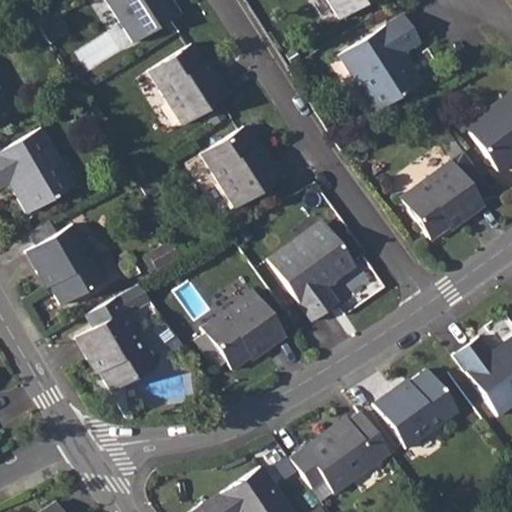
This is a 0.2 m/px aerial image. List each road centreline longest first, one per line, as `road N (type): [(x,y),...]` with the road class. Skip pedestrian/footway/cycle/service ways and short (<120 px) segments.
road 1 (residential): [(79,447),(169,441),(231,424),(431,303)]
road 2 (residential): [(431,303),(221,0)]
road 3 (residential): [(79,447),(0,314)]
